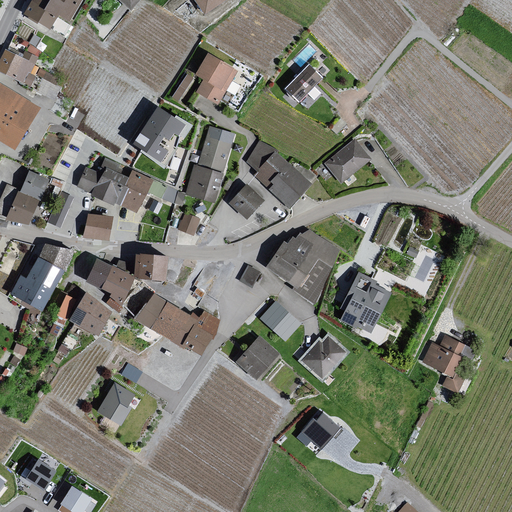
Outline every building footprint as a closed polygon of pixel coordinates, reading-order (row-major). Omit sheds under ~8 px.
[(77,0),(28,0),(19,16),(45,31),(53,18),(64,23),(77,0)] [(137,0),(112,0),(128,12),(137,0)] [(223,0),(189,0),(201,17),(223,0)] [(24,57),(8,49),(0,65),(0,69),(26,83),(38,57),(26,52),(24,57)] [(232,72),(201,54),(189,76),(199,83),(191,94),(213,107),(232,72)] [(316,79),(303,66),(282,91),(295,101),(316,79)] [(38,74),(51,79),(54,72),(41,67),(38,74)] [(39,105),(0,79),(0,139),(12,147),(39,105)] [(156,103),(131,141),(164,166),(193,123),(156,103)] [(229,144),(204,136),(196,165),(221,173),(229,144)] [(371,158),(354,137),(325,161),(342,182),(371,158)] [(305,185),(272,153),(251,177),(285,210),(305,185)] [(86,164),(77,185),(121,206),(133,211),(145,189),(174,201),(178,189),(131,168),(128,176),(118,172),(122,164),(104,154),(98,169),(86,164)] [(211,208),(221,173),(196,165),(191,165),(183,197),(211,208)] [(44,181),(25,172),(16,193),(3,219),(23,227),(44,181)] [(257,201),(242,186),(225,204),(242,221),(257,201)] [(74,197),(61,191),(47,221),(60,227),(74,197)] [(83,235),(108,237),(113,216),(88,212),(83,235)] [(198,220),(184,213),(176,231),(192,236),(198,220)] [(284,245),(278,243),(262,267),(315,305),(338,251),(307,231),(301,235),(297,233),(291,241),(288,239),(284,245)] [(20,278),(15,276),(5,297),(37,313),(72,251),(42,245),(20,278)] [(130,256),(128,280),(157,283),(161,259),(130,256)] [(128,280),(91,260),(80,283),(116,306),(128,280)] [(260,275),(244,265),(236,282),(250,290),(260,275)] [(373,281),(354,273),(334,310),(337,313),(336,322),(368,334),(387,295),(371,288),(373,281)] [(152,291),(137,283),(116,306),(131,321),(194,355),(218,320),(203,313),(198,318),(189,314),(186,316),(150,295),(152,291)] [(65,321),(90,338),(106,311),(80,292),(65,321)] [(296,324),(273,303),(254,321),(283,343),(296,324)] [(319,343),(316,338),(297,362),(319,380),(344,356),(323,334),(319,343)] [(277,357),(256,335),(232,363),(254,380),(277,357)] [(439,389),(453,396),(462,379),(452,373),(459,358),(466,348),(433,338),(420,364),(443,378),(439,389)] [(24,350),(12,344),(10,353),(18,358),(24,350)] [(128,362),(121,373),(136,382),(143,371),(128,362)] [(113,381),(96,410),(120,425),(138,396),(113,381)] [(307,445),(312,440),(323,450),(343,427),(320,407),(296,434),(307,445)] [(25,467),(20,474),(43,489),(56,469),(37,457),(29,469),(25,467)] [(70,484),(59,502),(61,503),(57,510),(61,511),(81,511),(91,497),(70,484)]
